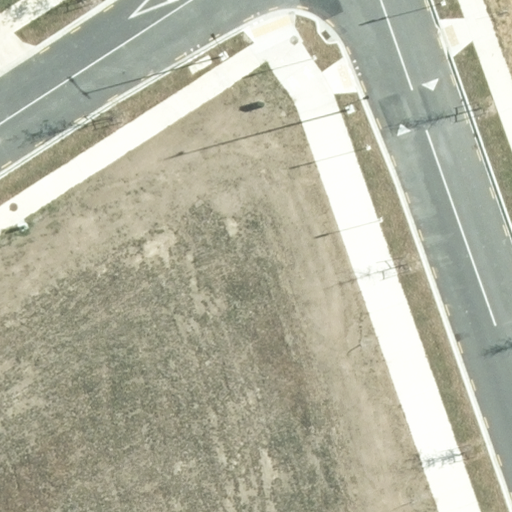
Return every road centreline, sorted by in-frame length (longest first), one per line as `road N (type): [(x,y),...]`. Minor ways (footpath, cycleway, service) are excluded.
road 1 (residential): [(377,0),(511,397)]
road 2 (residential): [(0,121),(187,0)]
